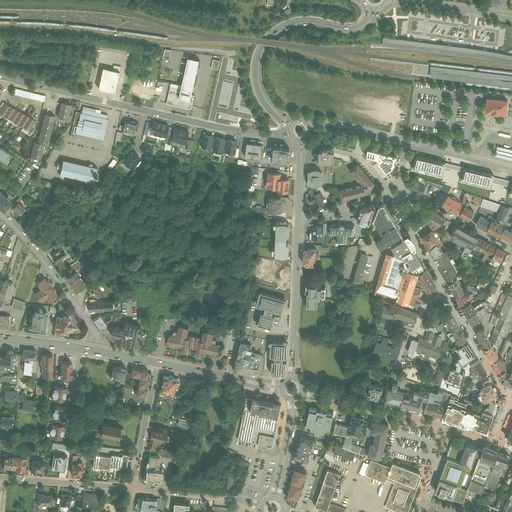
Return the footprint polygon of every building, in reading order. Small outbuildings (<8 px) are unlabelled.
[(383,37),(382,45),(511,61),(511,55),(506,54),(485,50),(462,47),(433,42),(383,37)] [(172,50),(165,49),(163,58),(170,59),(172,50)] [(200,59),(188,57),(180,92),(179,97),(191,100),(192,94),(200,59)] [(220,61),(214,59),(212,68),(218,69),(220,61)] [(511,74),(431,65),(429,77),(481,83),(511,86),(511,74)] [(103,68),(98,88),(115,92),(120,72),(103,68)] [(37,93),(14,88),(13,94),(35,99),(37,93)] [(180,92),(171,89),(169,96),(168,96),(167,103),(192,109),(195,95),(192,94),(191,100),(179,97),(180,92)] [(46,96),(37,93),(35,99),(44,102),(46,96)] [(507,100),(488,98),(486,112),(506,114),(507,100)] [(71,104),(62,102),(58,117),(67,119),(71,104)] [(2,108),(0,111),(0,113),(4,116),(5,115),(11,106),(10,105),(9,105),(6,103),(2,108)] [(11,106),(5,115),(9,118),(16,109),(14,108),(11,106)] [(16,109),(9,118),(14,121),(20,111),(19,110),(19,111),(16,109)] [(108,115),(83,109),(82,113),(81,112),(81,113),(80,118),(79,117),(79,118),(78,123),(78,122),(78,123),(77,127),(77,128),(76,132),(76,133),(103,139),(104,134),(105,134),(104,134),(106,129),(107,124),(108,119),(107,119),(108,115)] [(14,121),(18,124),(19,124),(25,114),(24,113),(24,114),(20,111),(14,121)] [(25,114),(19,124),(23,127),(30,116),(29,116),(25,114)] [(54,116),(46,114),(38,142),(35,142),(31,157),(40,159),(44,144),(47,145),(54,116)] [(30,116),(23,127),(28,130),(35,120),(31,118),(32,117),(30,116)] [(132,122),(126,120),(123,131),(124,131),(124,130),(132,132),(132,133),(137,134),(139,123),(135,122),(135,121),(132,120),(132,122)] [(161,124),(154,122),(151,132),(159,134),(161,124)] [(169,126),(161,124),(159,134),(166,136),(167,136),(167,134),(169,126)] [(174,135),(173,139),(180,141),(182,130),(175,128),(174,135)] [(189,132),(182,130),(183,130),(182,130),(180,141),(186,143),(187,143),(187,139),(189,132)] [(214,137),(205,135),(204,140),(202,146),(211,148),(213,139),(214,137)] [(225,139),(217,137),(216,140),(214,149),(214,150),(222,152),(223,152),(224,146),(225,139)] [(237,142),(228,140),(227,146),(226,151),(234,153),(235,153),(236,147),(237,142)] [(263,144),(247,142),(245,157),(261,159),(263,144)] [(145,143),(141,149),(147,153),(151,148),(145,143)] [(0,158),(6,162),(11,154),(0,147),(0,146),(0,158)] [(289,148),(274,146),(272,161),(287,163),(289,148)] [(511,148),(498,146),(496,155),(511,159),(511,148)] [(334,148),(323,148),(323,150),(319,150),(319,157),(317,157),(317,162),(326,162),(334,162),(334,148)] [(397,155),(367,148),(366,153),(366,157),(372,158),(376,159),(378,161),(377,162),(389,177),(393,174),(391,170),(392,169),(393,168),(394,166),(395,165),(395,164),(396,163),(396,162),(395,161),(395,160),(396,160),(397,155)] [(132,152),(123,162),(124,164),(128,168),(130,167),(131,166),(133,168),(140,158),(132,152)] [(416,155),(412,168),(442,175),(444,167),(445,162),(416,155)] [(111,168),(117,161),(114,158),(108,166),(111,168)] [(71,161),(68,161),(68,160),(67,160),(67,161),(63,160),(63,159),(62,164),(58,164),(57,168),(61,169),(60,174),(60,175),(61,177),(62,177),(64,176),(64,175),(68,176),(69,176),(72,177),(73,177),(77,178),(81,179),(85,180),(85,181),(86,182),(88,183),(89,182),(89,181),(94,182),(95,178),(96,178),(98,176),(99,174),(97,172),(96,171),(97,167),(93,166),(93,165),(92,164),(90,163),(89,164),(89,165),(84,164),(80,163),(76,163),(76,162),(72,162),(72,161),(71,161)] [(464,167),(445,162),(444,167),(463,171),(464,167)] [(360,185),(357,185),(357,187),(353,188),(352,186),(346,188),(347,189),(343,190),(343,189),(339,190),(342,200),(369,193),(374,184),(358,164),(350,170),(352,173),(353,173),(356,175),(354,176),(358,181),(359,180),(362,183),(363,184),(362,185),(360,186),(360,185)] [(259,167),(251,166),(251,174),(258,175),(259,167)] [(463,171),(461,180),(490,187),(492,182),(493,176),(494,174),(464,167),(463,171)] [(313,171),(309,171),(309,183),(313,183),(313,184),(318,184),(318,183),(322,183),(322,172),(318,171),(318,170),(313,170),(313,171)] [(280,173),(269,173),(269,175),(267,175),(267,184),(268,184),(268,187),(278,188),(278,190),(282,191),(282,190),(285,190),(285,191),(288,191),(289,179),(280,179),(280,173)] [(511,181),(493,176),(492,182),(511,187),(511,181)] [(443,185),(426,179),(425,182),(432,185),(430,190),(438,194),(439,191),(443,185)] [(419,183),(415,180),(411,189),(422,194),(426,187),(419,184),(419,183)] [(12,202),(0,191),(0,205),(4,210),(8,206),(12,202)] [(447,195),(439,191),(438,194),(434,201),(441,205),(447,195)] [(316,194),(313,195),(313,196),(308,197),(310,202),(315,200),(316,207),(324,205),(321,193),(318,194),(316,194)] [(456,201),(447,195),(441,205),(451,210),(456,201)] [(280,198),(269,197),(268,211),(281,212),(281,203),(288,203),(288,202),(289,201),(289,199),(288,198),(288,197),(281,197),(280,198)] [(501,204),(483,199),(481,206),(498,212),(501,204)] [(462,204),(456,201),(451,210),(457,214),(462,204)] [(17,203),(13,208),(19,214),(25,208),(19,202),(17,203)] [(402,235),(384,205),(383,205),(383,204),(382,204),(379,206),(379,207),(373,220),(383,236),(376,241),(380,248),(381,248),(402,235)] [(509,207),(501,204),(498,212),(495,219),(494,222),(505,227),(508,221),(511,214),(511,207),(509,206),(509,207)] [(361,208),(357,220),(368,225),(375,208),(372,205),(361,208)] [(467,208),(465,206),(460,215),(469,220),(474,211),(467,208)] [(435,213),(426,218),(433,229),(434,228),(446,219),(435,213)] [(491,222),(481,217),(476,225),(487,230),(491,222)] [(447,220),(439,226),(442,230),(452,222),(447,220)] [(289,230),(290,223),(286,223),(281,222),(281,223),(276,223),(275,247),(272,247),(272,254),(275,254),(275,256),(279,256),(279,257),(285,257),(285,256),(288,256),(289,250),(289,243),(287,243),(287,236),(289,236),(289,230)] [(505,227),(494,222),(493,223),(491,222),(487,230),(499,237),(504,228),(505,227)] [(337,234),(336,242),(346,243),(347,234),(354,234),(354,225),(344,225),(344,226),(340,225),(340,224),(330,224),(329,234),(337,234)] [(322,225),(315,225),(315,227),(312,227),(312,232),(310,232),(310,238),(315,238),(315,237),(321,237),(321,239),(321,236),(323,236),(323,229),(321,229),(322,225)] [(468,231),(462,228),(457,226),(451,236),(467,245),(467,246),(470,241),(473,234),(468,232),(468,231)] [(439,230),(436,232),(434,228),(433,229),(432,230),(437,238),(442,235),(439,230)] [(511,232),(511,231),(504,228),(499,237),(511,243),(511,232)] [(432,230),(422,237),(429,250),(438,242),(439,241),(437,238),(432,230)] [(450,240),(444,236),(441,241),(447,245),(448,243),(450,240)] [(406,237),(392,245),(397,255),(403,256),(414,250),(406,237)] [(474,244),(473,246),(486,253),(486,252),(491,244),(478,237),(474,244)] [(17,239),(13,251),(20,253),(24,241),(17,239)] [(467,245),(461,255),(466,259),(468,255),(469,253),(473,246),(474,244),(470,241),(467,246),(467,245)] [(59,242),(58,242),(53,246),(57,251),(62,247),(59,242)] [(438,242),(429,250),(434,258),(444,252),(438,242)] [(497,247),(491,244),(486,252),(488,253),(493,256),(497,247)] [(57,251),(55,252),(56,253),(52,256),(56,262),(64,257),(63,257),(67,254),(62,247),(57,251)] [(505,252),(497,247),(493,256),(491,258),(495,261),(496,259),(500,261),(503,257),(504,255),(505,252)] [(316,249),(308,248),(308,250),(304,250),(304,255),(303,255),(303,263),(305,263),(305,265),(313,265),(313,260),(315,260),(315,258),(319,258),(319,253),(316,253),(316,249)] [(414,250),(403,256),(405,260),(404,261),(405,262),(400,265),(402,267),(402,268),(401,269),(404,274),(399,288),(396,287),(397,286),(391,283),(390,282),(389,281),(388,282),(386,282),(391,267),(390,267),(390,266),(383,264),(379,275),(380,275),(374,293),(381,294),(409,304),(412,294),(414,287),(418,274),(419,271),(420,271),(420,269),(424,267),(414,250)] [(394,253),(387,251),(383,264),(390,266),(394,253)] [(444,252),(434,258),(438,266),(451,259),(449,259),(448,257),(449,256),(446,251),(444,252)] [(16,253),(7,283),(6,282),(5,284),(10,285),(12,286),(22,255),(16,253)] [(362,254),(353,281),(360,282),(362,277),(368,256),(362,254)] [(79,262),(72,267),(75,271),(78,269),(78,270),(84,266),(81,261),(79,262)] [(446,262),(439,266),(444,276),(451,271),(449,268),(446,262)] [(288,268),(269,265),(266,280),(285,284),(288,268)] [(422,272),(419,274),(418,276),(419,277),(418,278),(422,284),(431,278),(426,270),(422,272)] [(451,271),(444,276),(447,281),(454,276),(451,271)] [(85,286),(75,272),(67,278),(76,292),(85,286)] [(456,276),(452,278),(453,279),(448,282),(451,288),(459,284),(460,283),(456,276)] [(56,295),(45,277),(41,280),(42,283),(39,285),(42,289),(39,291),(40,291),(36,293),(39,298),(41,296),(43,300),(47,297),(50,302),(54,299),(53,297),(56,295)] [(431,278),(422,284),(427,292),(429,291),(432,289),(436,287),(431,278)] [(486,283),(480,280),(477,285),(483,288),(486,283)] [(5,284),(4,283),(0,294),(0,306),(2,307),(10,285),(5,284)] [(318,284),(306,284),(306,291),(307,291),(307,305),(317,305),(318,295),(324,295),(324,290),(325,290),(325,286),(318,286),(318,284)] [(459,284),(451,288),(456,297),(463,293),(464,292),(459,284)] [(99,285),(93,288),(95,291),(94,292),(98,298),(104,294),(99,285)] [(498,287),(493,285),(490,292),(495,295),(498,287)] [(422,289),(414,287),(412,294),(418,296),(418,294),(420,295),(422,289)] [(464,296),(463,293),(456,297),(462,307),(468,303),(468,302),(471,300),(474,294),(468,291),(464,296)] [(286,299),(260,292),(256,305),(265,308),(264,312),(261,311),(257,324),(271,328),(275,315),(272,314),(273,310),(282,313),(286,299)] [(494,295),(489,292),(486,301),(491,303),(494,295)] [(503,292),(497,305),(502,308),(508,294),(503,292)] [(418,296),(412,294),(409,304),(414,306),(418,296)] [(511,316),(511,296),(508,295),(499,317),(504,320),(508,322),(510,320),(511,316)] [(26,302),(14,299),(12,307),(23,311),(26,302)] [(481,301),(472,306),(470,302),(468,303),(462,307),(472,325),(483,318),(486,311),(490,303),(485,301),(482,302),(481,301)] [(95,302),(90,303),(91,303),(91,305),(89,305),(89,311),(104,311),(109,310),(109,302),(103,302),(95,302)] [(417,313),(396,305),(397,305),(396,304),(395,309),(383,304),(381,310),(382,311),(380,317),(382,317),(379,324),(393,330),(398,317),(414,322),(414,323),(418,312),(417,313)] [(497,306),(493,314),(499,316),(502,308),(497,306)] [(39,309),(35,309),(34,312),(33,312),(31,325),(35,325),(35,328),(38,328),(38,331),(38,328),(41,329),(42,326),(46,327),(48,314),(46,314),(47,310),(42,310),(42,309),(39,308),(39,309)] [(451,313),(443,317),(444,320),(445,319),(449,326),(456,321),(451,313)] [(10,316),(0,314),(0,326),(8,327),(9,323),(10,323),(10,316)] [(499,317),(493,314),(490,324),(496,326),(499,317)] [(104,320),(100,315),(92,321),(99,330),(107,324),(107,323),(112,319),(110,316),(104,320)] [(70,316),(63,316),(63,317),(58,317),(58,318),(57,318),(56,324),(57,325),(57,331),(56,331),(56,332),(64,333),(65,333),(67,332),(68,334),(69,334),(70,333),(71,332),(74,332),(76,331),(76,328),(75,327),(72,326),(73,321),(72,321),(72,318),(70,316)] [(504,320),(499,317),(496,326),(495,329),(501,331),(504,320)] [(456,321),(449,326),(452,331),(459,327),(456,321)] [(131,324),(126,323),(124,329),(116,327),(115,330),(112,330),(112,335),(117,336),(116,342),(119,343),(120,342),(125,343),(125,344),(126,343),(135,345),(138,333),(139,333),(140,327),(131,325),(131,324)] [(214,332),(204,330),(202,340),(200,340),(200,337),(190,335),(189,338),(187,337),(189,327),(179,325),(178,332),(174,331),(173,335),(169,334),(167,344),(169,345),(172,345),(172,346),(172,345),(178,346),(178,345),(180,345),(179,351),(179,350),(181,351),(181,352),(188,353),(189,346),(196,348),(195,354),(202,356),(202,355),(204,355),(204,356),(205,350),(207,350),(207,352),(213,353),(213,354),(213,353),(215,354),(218,354),(220,344),(216,343),(216,339),(213,339),(214,332)] [(430,327),(429,330),(427,330),(425,337),(426,338),(426,339),(419,337),(418,341),(416,340),(416,343),(411,341),(409,348),(414,350),(414,348),(415,348),(415,350),(422,352),(421,353),(426,355),(426,354),(432,356),(432,357),(437,358),(444,360),(448,347),(430,341),(430,339),(432,340),(435,333),(433,332),(434,329),(430,327)] [(484,327),(476,332),(485,349),(492,345),(490,342),(487,336),(487,335),(488,334),(484,327)] [(460,328),(452,332),(454,336),(456,339),(464,335),(460,328)] [(389,339),(379,335),(384,338),(382,343),(377,341),(373,350),(374,351),(374,350),(388,355),(386,361),(389,355),(397,358),(394,364),(395,364),(400,348),(395,346),(394,348),(387,345),(389,339)] [(464,335),(456,339),(457,341),(460,346),(468,341),(464,335)] [(287,342),(271,341),(270,356),(275,356),(275,360),(272,360),(271,373),(282,374),(283,374),(284,373),(285,372),(286,371),(286,370),(286,361),(283,361),(283,357),(287,357),(287,342)] [(476,356),(468,342),(457,349),(456,350),(457,353),(455,354),(458,359),(455,361),(457,364),(455,368),(450,366),(445,381),(460,386),(465,371),(460,370),(462,364),(476,356)] [(259,354),(250,352),(250,348),(251,349),(252,346),(241,343),(240,347),(239,347),(238,355),(238,357),(247,359),(246,364),(247,366),(249,366),(251,365),(259,366),(260,367),(262,354),(259,354)] [(485,349),(483,350),(490,363),(498,359),(495,354),(496,354),(496,353),(497,353),(497,352),(496,349),(498,348),(495,343),(492,345),(485,349)] [(0,372),(2,372),(2,367),(7,367),(7,368),(10,368),(10,367),(14,368),(16,352),(13,351),(11,350),(9,351),(6,351),(6,356),(1,355),(0,355),(0,354),(0,372)] [(37,351),(24,350),(23,358),(29,359),(36,360),(37,351)] [(52,355),(46,355),(46,354),(42,353),(42,360),(42,365),(42,368),(44,368),(44,376),(43,376),(52,377),(53,365),(52,365),(52,355)] [(251,365),(249,366),(247,366),(246,364),(247,359),(238,357),(237,358),(234,370),(257,374),(259,366),(251,365)] [(498,359),(490,363),(497,375),(498,373),(505,369),(506,368),(504,364),(505,363),(505,362),(503,359),(501,359),(500,357),(498,359)] [(36,360),(29,359),(29,361),(25,361),(24,373),(35,374),(36,361),(36,360)] [(479,360),(471,365),(478,378),(479,378),(487,373),(484,369),(485,368),(482,365),(480,361),(479,360)] [(72,362),(62,362),(62,364),(61,365),(61,368),(62,369),(62,371),(61,371),(61,374),(62,374),(62,378),(70,378),(71,378),(71,375),(72,375),(72,371),(72,362)] [(121,367),(114,365),(113,372),(112,372),(111,377),(121,379),(120,383),(124,384),(126,378),(124,377),(126,368),(126,367),(125,366),(123,365),(122,366),(121,366),(121,367)] [(440,366),(436,379),(441,381),(446,368),(440,366)] [(149,371),(142,370),(141,371),(139,371),(140,369),(132,368),(131,375),(138,377),(138,376),(140,377),(138,385),(139,385),(138,387),(136,395),(144,396),(145,389),(144,389),(145,387),(146,387),(149,371)] [(509,377),(505,375),(507,371),(505,369),(498,373),(503,382),(503,383),(504,383),(511,386),(511,379),(509,378),(509,377)] [(173,377),(172,376),(170,376),(169,377),(164,376),(161,391),(161,392),(162,392),(162,393),(163,394),(164,394),(165,394),(165,393),(166,393),(166,391),(175,393),(176,389),(178,390),(180,383),(177,382),(178,379),(173,378),(173,377)] [(406,379),(399,377),(398,384),(397,390),(404,391),(405,386),(406,379)] [(489,380),(485,382),(485,383),(483,384),(483,385),(484,386),(483,388),(483,389),(481,389),(480,391),(480,390),(479,392),(480,392),(479,394),(479,395),(478,395),(477,397),(480,403),(481,403),(484,402),(485,401),(490,399),(491,398),(491,397),(495,396),(495,395),(494,392),(492,387),(491,384),(490,384),(489,381),(489,380)] [(378,384),(375,383),(375,385),(370,384),(369,391),(368,396),(373,397),(373,398),(379,399),(380,392),(381,392),(383,386),(378,386),(378,384)] [(398,384),(393,383),(392,388),(392,389),(386,388),(385,396),(386,396),(385,402),(400,406),(401,403),(404,391),(397,390),(398,384)] [(67,388),(55,386),(54,391),(53,391),(52,394),(53,394),(53,399),(65,401),(67,388)] [(415,389),(405,386),(404,391),(401,403),(400,406),(401,406),(410,408),(412,407),(412,406),(414,406),(414,407),(413,408),(414,408),(415,409),(418,410),(424,412),(428,400),(427,400),(430,390),(420,387),(419,392),(415,391),(415,389)] [(451,395),(431,387),(430,390),(427,400),(428,400),(433,401),(434,398),(435,398),(448,402),(451,395)] [(16,392),(6,391),(5,399),(15,400),(16,394),(16,392)] [(35,401),(28,400),(28,399),(26,399),(26,395),(19,394),(18,400),(23,401),(22,408),(34,410),(34,405),(35,405),(35,401)] [(459,401),(458,400),(459,398),(451,395),(443,417),(447,418),(449,420),(450,420),(452,421),(454,421),(455,421),(459,423),(460,420),(467,403),(459,401)] [(495,396),(491,397),(491,398),(490,399),(489,406),(483,410),(492,414),(493,414),(495,407),(495,403),(496,403),(495,396)] [(281,404),(247,397),(238,439),(272,446),(281,404)] [(433,401),(428,400),(424,412),(440,416),(444,404),(433,401)] [(476,404),(468,401),(467,403),(460,420),(461,420),(462,421),(475,425),(480,412),(474,410),(476,404)] [(68,407),(55,405),(55,410),(53,410),(53,413),(54,413),(53,419),(66,420),(68,407)] [(319,412),(316,412),(317,409),(310,407),(307,423),(311,424),(310,428),(309,432),(324,435),(325,431),(326,427),(330,428),(334,413),(327,411),(326,414),(324,414),(322,412),(321,411),(319,412)] [(483,410),(481,410),(480,412),(475,425),(484,429),(485,429),(486,429),(489,422),(490,421),(490,418),(491,418),(491,417),(492,414),(483,410)] [(364,419),(352,416),(349,427),(340,425),(338,433),(347,435),(350,436),(350,434),(351,432),(353,433),(360,434),(364,419)] [(14,418),(2,417),(1,427),(5,427),(5,426),(13,426),(14,418)] [(388,424),(373,421),(371,432),(376,433),(374,444),(371,443),(370,450),(369,456),(373,456),(380,458),(382,458),(386,435),(388,424)] [(122,427),(102,423),(102,426),(101,431),(100,434),(119,438),(120,434),(121,434),(122,430),(121,430),(122,427)] [(65,426),(52,424),(52,430),(50,429),(50,432),(51,432),(50,438),(63,439),(65,426)] [(167,434),(152,431),(151,439),(150,443),(154,444),(155,440),(165,443),(167,434)] [(350,436),(347,435),(345,441),(343,447),(353,451),(355,446),(352,444),(351,443),(352,441),(350,441),(351,435),(351,434),(350,434),(350,436)] [(312,439),(301,436),(297,446),(296,446),(293,457),(305,461),(304,462),(307,463),(309,458),(308,458),(310,450),(313,451),(316,442),(311,440),(312,439)] [(465,447),(452,445),(451,453),(450,452),(440,478),(436,489),(439,490),(439,492),(463,501),(468,488),(461,486),(468,465),(470,466),(471,466),(473,459),(475,454),(477,447),(477,446),(466,443),(465,447)] [(343,447),(336,445),(333,453),(353,460),(356,452),(343,447)] [(498,451),(484,446),(483,449),(480,456),(480,457),(494,463),(497,454),(498,451)] [(483,449),(477,447),(475,454),(480,456),(483,449)] [(175,451),(170,450),(163,450),(162,451),(162,454),(162,457),(173,458),(175,451)] [(67,456),(53,454),(52,466),(65,468),(67,456)] [(503,456),(498,454),(497,454),(494,463),(493,466),(501,469),(503,470),(508,458),(504,457),(505,456),(503,456)] [(160,456),(149,455),(148,469),(146,469),(145,480),(153,480),(153,479),(160,480),(161,475),(162,475),(162,471),(158,470),(160,456)] [(24,457),(18,456),(18,457),(13,457),(12,468),(16,468),(16,469),(18,469),(19,470),(20,471),(21,470),(23,470),(24,466),(25,459),(24,459),(24,457)] [(10,458),(5,458),(4,467),(12,468),(13,457),(10,457),(10,458)] [(468,487),(468,488),(481,493),(484,485),(493,466),(494,463),(480,457),(468,487)] [(82,462),(77,461),(77,459),(73,458),(72,474),(79,474),(80,475),(81,475),(82,475),(81,474),(82,473),(81,472),(81,471),(83,471),(84,466),(84,465),(83,465),(83,464),(82,464),(82,462)] [(44,460),(32,459),(31,470),(33,471),(34,471),(35,472),(36,471),(37,471),(43,471),(44,460)] [(420,473),(393,462),(391,467),(378,462),(371,460),(369,467),(367,472),(395,482),(386,505),(401,510),(399,511),(408,511),(418,487),(415,486),(420,473)] [(493,466),(484,485),(493,489),(501,469),(493,466)] [(307,471),(295,467),(293,473),(292,476),(290,482),(291,482),(289,488),(288,490),(286,496),(298,500),(303,486),(302,485),(307,471)] [(328,469),(315,506),(327,510),(329,503),(340,473),(328,469)] [(234,474),(224,473),(223,473),(223,478),(223,485),(233,486),(234,474)] [(481,493),(468,488),(466,493),(471,495),(479,498),(481,493)] [(52,495),(43,495),(43,493),(39,493),(38,500),(38,503),(38,504),(43,504),(51,504),(52,497),(52,495)] [(72,495),(62,494),(61,496),(61,499),(61,500),(61,505),(69,505),(70,499),(71,500),(72,495)] [(98,496),(84,496),(84,506),(97,507),(98,496)] [(149,499),(149,498),(146,498),(146,499),(140,498),(138,508),(151,511),(153,511),(154,511),(155,511),(155,510),(156,505),(157,500),(149,499)] [(183,511),(184,507),(190,507),(190,504),(175,502),(174,511),(183,511)] [(345,511),(346,509),(329,503),(327,510),(330,511),(329,511),(345,511)]
